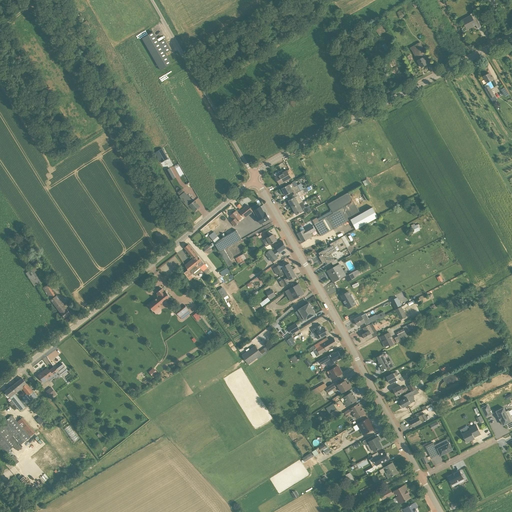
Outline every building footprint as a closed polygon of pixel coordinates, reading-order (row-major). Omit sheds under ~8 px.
[(397,13),(400,18),(405,16),(402,10),(397,13)] [(468,19),(462,22),(465,27),(467,27),(468,29),(473,27),(472,26),(476,25),(478,29),(481,27),(474,13),(470,14),(471,15),(467,17),(468,19)] [(373,28),(380,36),(387,30),(380,21),(373,28)] [(171,64),(165,53),(170,50),(164,40),(159,43),(153,32),(142,38),(160,70),(171,64)] [(428,64),(420,49),(423,47),(420,42),(416,44),(417,44),(411,47),(421,67),(428,64)] [(385,44),(377,48),(382,56),(390,51),(385,44)] [(392,60),(386,63),(388,69),(395,66),(392,60)] [(483,76),(487,83),(488,86),(484,88),(492,102),(496,100),(491,89),(497,86),(494,80),(492,76),(491,77),(489,73),(483,76)] [(155,152),(161,163),(168,159),(162,148),(155,152)] [(280,185),(291,178),(287,171),(282,174),(277,177),(276,177),(280,185)] [(294,191),(296,193),(301,191),(298,185),(295,187),(293,183),(282,189),(286,196),(294,191)] [(303,189),(301,191),(296,193),(298,196),(296,197),(295,197),(289,201),(293,208),(303,202),(299,197),(305,193),(303,189)] [(322,236),(351,220),(356,230),(378,217),(372,207),(361,214),(349,192),(328,204),(332,211),(317,219),(319,221),(315,224),(322,236)] [(195,211),(200,207),(195,200),(192,203),(187,196),(184,198),(195,211)] [(305,208),(303,202),(293,208),(296,215),(304,211),(306,213),(311,210),(309,206),(305,208)] [(244,208),(249,215),(253,212),(248,205),(244,208)] [(261,224),(264,222),(269,219),(266,213),(265,213),(261,207),(256,209),(255,210),(259,217),(257,218),(261,224)] [(244,208),(240,212),(245,218),(249,215),(244,208)] [(231,222),(235,226),(240,222),(239,220),(242,218),(238,213),(237,211),(231,216),(232,218),(233,218),(234,220),(231,222)] [(419,224),(410,227),(412,233),(421,230),(419,224)] [(312,237),(310,233),(315,230),(312,225),(304,230),(303,228),(301,228),(300,228),(300,230),(301,232),(298,233),(303,242),(312,237)] [(220,252),(224,250),(242,240),(236,230),(223,238),(221,240),(214,232),(209,236),(216,244),(215,245),(219,252),(220,252)] [(259,258),(265,253),(271,249),(272,248),(270,245),(277,241),(273,235),(263,240),(266,247),(265,246),(261,249),(262,251),(258,254),(259,255),(257,255),(259,258)] [(344,236),(334,242),(330,244),(331,246),(320,252),(322,255),(319,257),(323,263),(324,262),(326,265),(335,260),(332,254),(337,251),(336,248),(337,247),(338,250),(339,249),(340,252),(350,247),(344,236)] [(271,250),(271,249),(265,253),(273,262),(278,258),(276,256),(280,253),(284,250),(283,249),(285,248),(286,247),(283,241),(275,247),(277,250),(273,253),(271,250)] [(208,244),(203,248),(205,250),(207,252),(212,249),(208,244)] [(195,262),(203,270),(204,271),(208,268),(204,264),(189,245),(185,248),(194,259),(191,261),(194,263),(195,262)] [(229,269),(234,266),(224,250),(220,252),(229,269)] [(238,264),(246,259),(243,254),(235,259),(238,264)] [(245,260),(240,264),(243,269),(249,266),(245,260)] [(196,276),(203,270),(195,262),(194,263),(191,261),(186,266),(188,270),(184,273),(190,280),(193,277),(191,275),(193,273),(196,276)] [(280,277),(286,274),(293,270),(289,263),(282,267),(280,268),(279,265),(273,269),(276,274),(278,273),(280,277)] [(333,282),(346,275),(339,264),(327,271),(328,271),(332,278),(331,278),(333,282)] [(32,269),(28,272),(26,273),(34,287),(41,282),(32,269)] [(296,276),(293,270),(286,274),(288,277),(279,282),(282,287),(289,284),(287,281),(289,280),(296,276)] [(353,272),(345,277),(348,282),(357,277),(355,275),(360,272),(358,270),(354,272),(353,272)] [(64,318),(70,313),(64,306),(63,307),(58,301),(59,300),(56,295),(55,296),(47,284),(42,288),(50,300),(61,313),(60,313),(64,318)] [(304,294),(298,284),(285,291),(291,301),(304,294)] [(228,295),(223,287),(218,291),(223,298),(228,295)] [(154,312),(171,298),(166,292),(165,292),(162,289),(157,293),(160,297),(149,306),(154,312)] [(272,289),(266,293),(270,298),(275,295),(272,289)] [(349,289),(341,293),(345,300),(343,300),(347,306),(348,306),(351,312),(359,307),(355,300),(356,300),(354,295),(352,296),(349,289)] [(398,297),(391,301),(395,309),(402,305),(398,297)] [(316,314),(309,303),(299,310),(305,320),(316,314)] [(176,313),(180,318),(189,310),(185,305),(176,313)] [(401,320),(406,317),(401,307),(396,309),(401,320)] [(189,310),(180,318),(182,320),(191,313),(189,310)] [(373,316),(369,318),(366,313),(361,316),(354,319),(358,326),(368,320),(370,323),(375,320),(373,316)] [(292,334),(299,329),(296,324),(289,328),(292,334)] [(373,338),(376,336),(378,335),(372,324),(364,328),(366,333),(363,335),(366,340),(372,336),(373,338)] [(312,330),(314,333),(318,332),(321,338),(328,334),(327,333),(328,333),(327,330),(326,331),(325,328),(323,329),(321,325),(312,330)] [(408,337),(404,329),(396,333),(398,336),(394,338),(397,343),(408,337)] [(389,332),(380,337),(385,347),(389,345),(390,347),(394,345),(390,337),(391,337),(389,332)] [(310,353),(311,352),(329,341),(328,338),(308,350),(310,353)] [(333,338),(331,339),(329,341),(311,352),(314,357),(320,354),(337,344),(333,338)] [(242,356),(248,364),(262,354),(256,346),(242,356)] [(58,348),(50,354),(53,358),(61,352),(58,348)] [(330,355),(328,356),(319,361),(321,364),(332,358),(334,362),(341,358),(338,352),(334,354),(334,353),(330,355)] [(390,360),(387,362),(383,354),(377,357),(378,358),(377,359),(382,369),(386,368),(387,370),(394,367),(390,360)] [(295,355),(291,360),(294,363),(295,363),(296,364),(298,361),(297,360),(299,358),(295,355)] [(51,369),(55,374),(57,372),(60,376),(68,370),(62,363),(56,368),(57,369),(56,370),(54,367),(51,369)] [(327,372),(332,380),(339,375),(342,373),(340,369),(338,366),(327,372)] [(52,375),(53,375),(55,374),(51,369),(49,370),(47,368),(38,375),(43,382),(52,375)] [(156,375),(155,374),(157,373),(154,369),(152,371),(151,370),(148,372),(153,378),(156,375)] [(407,374),(402,377),(400,374),(398,375),(397,372),(394,374),(393,373),(387,377),(390,384),(397,380),(400,378),(402,381),(409,377),(407,374)] [(11,386),(16,392),(21,388),(28,396),(23,399),(26,402),(29,399),(31,401),(37,396),(22,378),(11,386)] [(342,393),(343,392),(351,387),(349,383),(347,384),(345,381),(338,385),(342,393)] [(413,382),(408,385),(411,391),(416,388),(413,382)] [(325,389),(327,387),(325,383),(312,390),(315,394),(325,389)] [(333,383),(327,387),(325,389),(327,393),(332,390),(336,387),(333,383)] [(14,393),(16,392),(11,386),(5,391),(12,401),(9,403),(15,410),(18,408),(20,411),(24,408),(22,405),(23,404),(14,393)] [(403,392),(407,390),(406,386),(402,389),(400,386),(393,389),(397,396),(404,392),(403,392)] [(56,393),(51,387),(46,391),(50,397),(56,393)] [(411,391),(404,395),(405,398),(400,401),(403,408),(410,404),(411,403),(412,403),(412,402),(413,402),(413,401),(413,400),(414,399),(414,398),(414,397),(414,396),(420,392),(417,388),(416,388),(411,391)] [(344,402),(347,406),(357,400),(352,392),(344,397),(346,401),(344,402)] [(352,412),(357,419),(365,414),(362,408),(361,409),(358,404),(344,412),(346,416),(352,412)] [(486,417),(492,414),(487,405),(481,408),(486,417)] [(511,426),(511,419),(509,421),(507,418),(510,416),(508,411),(505,412),(503,408),(496,411),(499,416),(498,417),(500,420),(501,420),(503,425),(506,424),(509,429),(511,426)] [(337,409),(329,414),(333,419),(340,415),(337,409)] [(85,418),(84,418),(87,416),(83,411),(81,413),(80,412),(76,415),(80,421),(85,418)] [(414,427),(424,421),(428,420),(424,414),(411,421),(414,427)] [(0,445),(6,453),(18,442),(21,445),(35,432),(22,418),(17,422),(15,420),(15,419),(12,416),(2,423),(0,424),(0,445)] [(44,421),(39,416),(35,419),(39,425),(44,421)] [(368,418),(358,425),(364,435),(373,429),(370,424),(371,423),(368,418)] [(437,421),(430,425),(432,430),(439,426),(437,421)] [(467,443),(475,439),(474,438),(481,434),(476,425),(472,427),(469,428),(470,431),(462,435),(467,443)] [(369,443),(374,451),(382,447),(379,440),(380,440),(378,436),(375,439),(373,436),(363,441),(365,445),(369,443)] [(439,451),(441,456),(453,450),(449,443),(437,449),(433,442),(425,446),(430,456),(439,451)] [(389,459),(388,456),(389,456),(387,453),(385,451),(379,454),(378,452),(372,455),(373,457),(372,458),(376,466),(389,459)] [(304,462),(313,456),(310,452),(302,458),(304,462)] [(480,460),(480,462),(478,463),(478,462),(473,464),(477,472),(479,475),(483,473),(489,470),(493,477),(502,473),(493,455),(487,457),(480,460)] [(393,463),(383,468),(379,470),(379,471),(381,473),(381,474),(385,472),(388,478),(397,473),(394,467),(395,466),(393,463)] [(375,466),(366,471),(368,474),(377,469),(375,466)] [(465,481),(460,470),(455,473),(455,472),(451,474),(452,474),(448,477),(452,485),(458,482),(459,484),(465,481)] [(363,497),(376,489),(374,485),(361,493),(363,497)] [(396,506),(400,504),(405,501),(406,501),(406,500),(410,498),(408,494),(409,493),(405,485),(394,491),(392,493),(390,489),(380,494),(383,499),(389,496),(390,497),(396,494),(397,497),(392,500),(396,506)] [(417,508),(415,503),(410,505),(408,504),(407,506),(408,507),(404,509),(405,511),(416,511),(417,511),(416,509),(417,508)]
